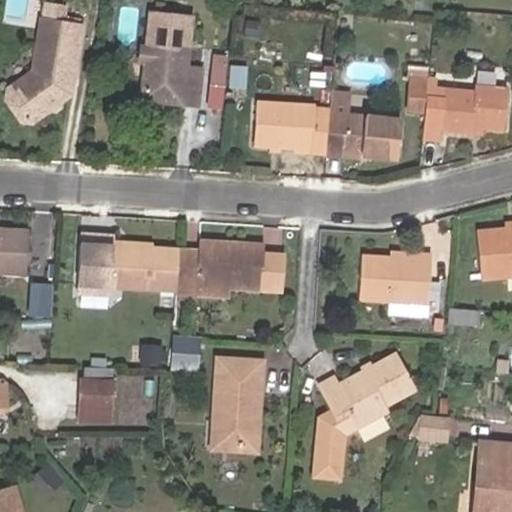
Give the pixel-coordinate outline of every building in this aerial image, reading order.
[(61,23),(64,8),(45,5),(43,20),(54,22),(61,23)] [(187,14),(146,10),(139,90),(179,93),(178,100),(195,102),(199,65),(183,64),(187,14)] [(258,35),(259,20),(245,19),(244,34),(258,35)] [(43,20),(40,20),(32,71),(7,89),(5,99),(20,120),(45,124),(69,94),(80,26),(61,23),(54,22),(43,20)] [(211,52),(205,98),(219,100),(225,54),(211,52)] [(425,79),(410,78),(407,99),(422,100),(423,97),(424,87),(425,79)] [(425,79),(424,87),(431,88),(432,78),(425,78),(425,79)] [(424,87),(423,97),(422,100),(420,118),(418,138),(433,140),(433,133),(462,137),(464,129),(475,130),(495,132),(500,91),(470,88),(470,93),(431,88),(424,87)] [(350,92),(329,89),(327,109),(323,136),(322,146),(393,155),(398,119),(366,114),(348,112),(350,92)] [(179,93),(139,90),(139,96),(178,100),(179,93)] [(368,95),(350,92),(348,112),(366,114),(368,95)] [(251,136),(308,143),(319,145),(324,110),(312,108),(312,103),(257,96),(251,136)] [(422,100),(407,99),(406,116),(420,118),(422,100)] [(474,139),(475,130),(464,129),(462,137),(474,139)] [(0,229),(0,271),(20,272),(23,231),(0,229)] [(111,259),(112,242),(112,236),(113,231),(79,229),(78,256),(111,259)] [(511,231),(508,232),(479,233),(481,279),(511,277),(511,231)] [(198,258),(177,256),(178,246),(146,244),(112,242),(111,259),(109,281),(197,287),(197,281),(228,284),(259,286),(262,243),(200,238),(199,248),(198,258)] [(178,246),(177,256),(198,258),(199,248),(178,246)] [(415,256),(394,253),(366,249),(361,291),(428,300),(433,253),(416,251),(415,256)] [(109,281),(111,259),(78,256),(76,287),(109,289),(109,281)] [(48,310),(49,282),(30,280),(30,309),(48,310)] [(197,281),(197,287),(196,291),(227,293),(228,284),(197,281)] [(449,323),(481,324),(481,307),(450,307),(449,323)] [(197,360),(199,335),(175,333),(174,359),(197,360)] [(161,364),(162,345),(141,344),(140,362),(161,364)] [(344,430),(353,426),(390,408),(387,402),(419,387),(401,351),(341,379),(340,375),(322,384),(336,413),(321,421),(318,471),(341,475),(344,430)] [(212,438),(249,440),(251,412),(257,412),(260,360),(216,358),(212,438)] [(197,367),(197,360),(174,359),(173,366),(197,367)] [(111,368),(84,366),(84,379),(80,378),(79,405),(109,406),(111,368)] [(108,420),(109,406),(79,405),(78,419),(108,420)] [(406,434),(416,436),(419,414),(417,414),(406,434)] [(443,417),(434,416),(419,414),(416,436),(440,439),(443,417)] [(509,511),(511,495),(511,494),(511,462),(511,463),(511,457),(511,445),(479,443),(473,511),(509,511)] [(59,487),(65,482),(51,466),(45,471),(59,487)] [(47,497),(59,487),(45,471),(33,481),(47,497)] [(0,511),(22,511),(15,486),(0,490),(0,511)]
